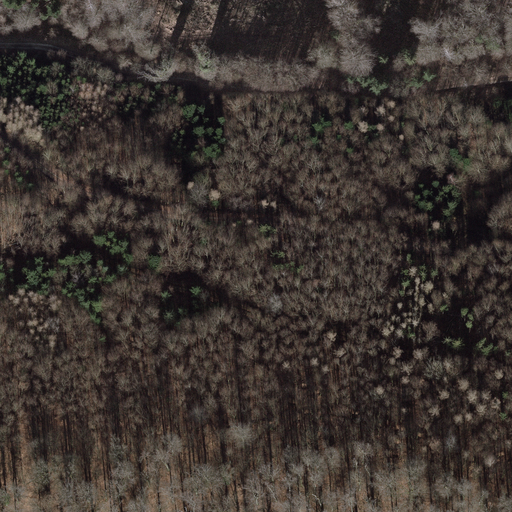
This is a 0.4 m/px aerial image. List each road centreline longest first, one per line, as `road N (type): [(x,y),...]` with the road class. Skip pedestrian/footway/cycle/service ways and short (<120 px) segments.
road 1 (track): [(34,159),(88,254),(113,266),(254,315),(511,372)]
road 2 (track): [(0,134),(49,171),(105,198),(184,217),(445,253),(511,247)]
road 3 (track): [(0,43),(37,43),(160,76),(237,83),(391,91),(511,75)]
